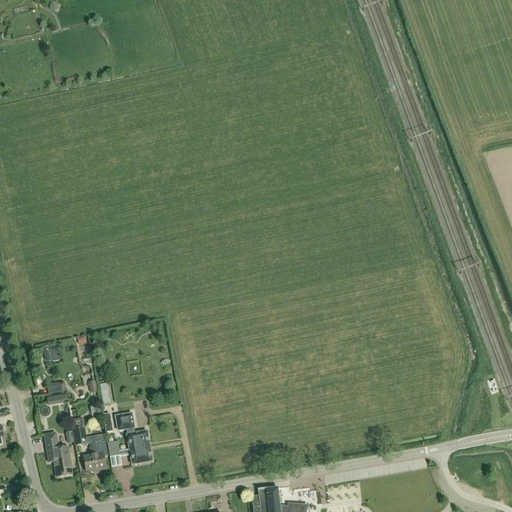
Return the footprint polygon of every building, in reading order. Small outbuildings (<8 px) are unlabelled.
[(49,348),(43,349),(46,361),(51,360),(49,348)] [(48,385),(50,396),(67,393),(66,382),(48,385)] [(91,394),(98,393),(96,382),(89,383),(91,394)] [(48,404),(65,401),(64,395),(47,398),(48,404)] [(138,396),(139,404),(147,403),(146,395),(138,396)] [(112,428),(110,415),(103,416),(105,430),(112,428)] [(152,462),(147,433),(134,435),(133,429),(134,429),(131,415),(116,418),(118,432),(126,430),(127,436),(132,466),(152,462)] [(73,431),(76,447),(86,445),(84,429),(73,431)] [(72,476),(67,448),(56,450),(53,434),(43,436),(48,464),(55,463),(56,469),(55,469),(56,479),(72,476)] [(110,458),(119,457),(117,443),(107,445),(110,458)] [(83,458),(86,474),(97,472),(97,474),(106,473),(102,452),(95,454),(96,456),(83,458)] [(432,479),(434,487),(442,485),(440,478),(432,479)] [(280,511),(277,489),(258,492),(258,497),(251,498),(252,511),(280,511)]
